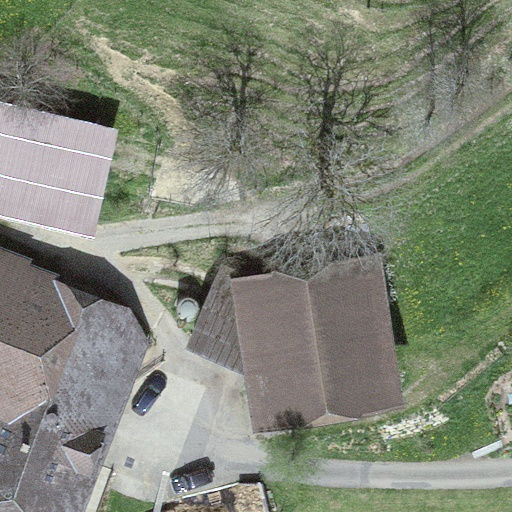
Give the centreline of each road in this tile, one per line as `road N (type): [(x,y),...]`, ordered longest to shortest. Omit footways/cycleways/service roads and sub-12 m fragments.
road 1 (track): [(74,244),(323,187),(411,156),(511,93)]
road 2 (track): [(511,471),(292,471),(187,449),(156,438),(147,425)]
road 3 (track): [(0,220),(74,244),(157,313),(166,353),(147,425)]
